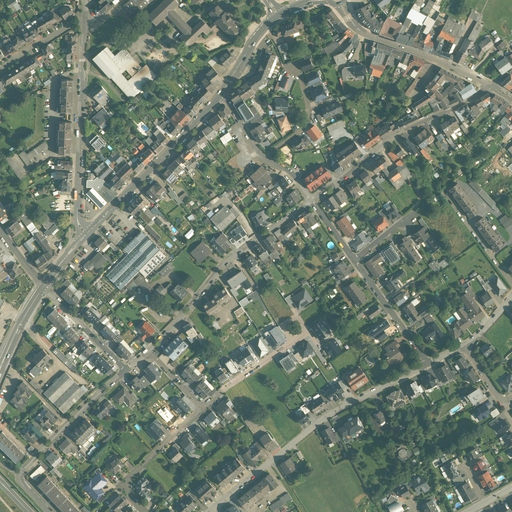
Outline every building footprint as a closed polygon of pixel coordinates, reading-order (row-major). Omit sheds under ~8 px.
[(145,0),(130,0),(124,6),(133,17),(153,0),(148,0),(147,2),(145,0)] [(190,28),(172,9),(178,4),(179,4),(175,0),(164,0),(147,17),(156,26),(156,25),(167,15),(184,33),(190,28)] [(374,0),(374,1),(380,8),(389,0),(374,0)] [(411,8),(418,12),(424,2),(420,0),(417,0),(416,1),(411,8)] [(425,8),(424,8),(420,13),(427,17),(432,8),(434,3),(429,0),(425,8)] [(435,0),(434,3),(432,8),(437,11),(443,0),(435,0)] [(105,1),(101,4),(96,9),(101,14),(106,9),(110,6),(109,4),(105,1)] [(112,2),(109,4),(110,6),(106,9),(108,11),(115,5),(112,2)] [(367,5),(355,11),(359,18),(360,19),(361,20),(361,21),(365,25),(374,15),(372,13),(371,14),(370,12),(369,10),(367,5)] [(234,22),(225,12),(224,13),(217,6),(209,14),(216,21),(214,23),(209,28),(199,17),(199,18),(196,21),(197,21),(190,28),(184,33),(180,37),(179,38),(187,46),(187,45),(192,40),(194,41),(198,38),(196,36),(202,31),(206,35),(216,25),(217,26),(218,24),(224,31),(225,31),(232,38),(240,30),(234,23),(234,22)] [(71,8),(66,7),(60,11),(61,13),(65,19),(69,16),(74,13),(71,8)] [(418,12),(411,8),(409,12),(406,18),(411,20),(418,24),(422,26),(423,24),(427,17),(420,13),(418,12)] [(437,11),(432,8),(427,17),(423,24),(426,26),(423,31),(427,34),(432,26),(435,21),(436,19),(438,14),(440,12),(437,11)] [(59,15),(55,9),(52,11),(53,13),(58,20),(61,19),(59,15)] [(337,18),(331,11),(326,15),(331,22),(337,18)] [(482,16),(472,11),(468,17),(478,22),(482,16)] [(53,13),(44,18),(49,26),(58,20),(53,13)] [(379,20),(377,19),(375,18),(376,17),(374,15),(365,25),(368,28),(369,28),(370,29),(372,29),(372,30),(379,33),(384,21),(379,19),(379,20)] [(457,24),(449,16),(447,20),(445,24),(442,28),(439,34),(448,40),(452,42),(456,36),(457,36),(461,27),(457,24)] [(39,21),(38,19),(35,20),(36,23),(36,24),(40,31),(49,26),(44,18),(39,21)] [(337,18),(331,22),(335,26),(337,24),(340,22),(337,18)] [(387,18),(383,23),(384,24),(389,26),(390,26),(392,21),(392,20),(387,18)] [(411,20),(406,18),(405,20),(404,22),(402,25),(406,27),(407,28),(411,20)] [(445,24),(436,19),(435,21),(432,26),(436,28),(437,26),(442,28),(445,24)] [(40,31),(36,24),(36,23),(35,20),(31,23),(32,23),(38,33),(40,31)] [(300,20),(274,30),(277,37),(283,35),(284,36),(298,31),(297,29),(303,27),(300,20)] [(402,26),(392,21),(390,26),(396,29),(392,36),(390,40),(394,41),(398,33),(402,26)] [(461,27),(457,36),(458,37),(455,45),(456,45),(466,25),(458,21),(457,24),(461,27)] [(345,26),(340,22),(337,24),(335,26),(333,27),(334,27),(339,33),(340,31),(345,26)] [(38,33),(32,23),(26,27),(33,39),(36,37),(36,38),(40,36),(38,33)] [(384,24),(378,36),(390,40),(392,36),(389,35),(390,32),(387,31),(386,34),(386,33),(389,26),(384,24)] [(422,26),(418,24),(415,31),(413,35),(413,34),(412,36),(407,34),(406,36),(404,35),(405,35),(404,35),(402,35),(398,33),(394,41),(411,46),(413,42),(414,39),(418,33),(422,26)] [(422,26),(418,33),(414,39),(413,42),(416,43),(418,44),(420,41),(424,43),(422,50),(429,53),(434,44),(428,41),(431,36),(432,35),(436,28),(432,26),(427,34),(423,31),(426,26),(423,24),(422,26)] [(33,39),(26,27),(20,30),(21,31),(23,35),(28,42),(33,39)] [(474,28),(462,51),(467,55),(468,53),(470,48),(475,41),(480,31),(474,28)] [(348,29),(343,34),(344,34),(339,38),(337,41),(340,44),(351,32),(348,29)] [(20,36),(11,42),(16,49),(28,42),(23,35),(22,36),(21,34),(19,35),(20,36)] [(352,38),(348,43),(346,45),(349,49),(352,46),(353,44),(357,47),(359,42),(359,41),(356,40),(357,37),(358,36),(354,34),(352,38)] [(74,36),(68,36),(68,43),(67,48),(76,49),(76,43),(74,43),(74,36)] [(488,37),(478,45),(480,47),(484,52),(493,44),(488,37)] [(11,42),(9,38),(6,40),(6,39),(3,41),(4,41),(3,42),(10,53),(16,49),(11,42)] [(336,40),(334,41),(321,50),(324,56),(327,54),(327,55),(340,44),(337,41),(336,40)] [(442,43),(436,40),(434,44),(429,53),(438,56),(440,51),(440,50),(442,43)] [(449,45),(446,53),(440,51),(438,56),(448,59),(455,45),(452,43),(452,42),(448,40),(447,42),(448,43),(448,44),(449,45)] [(377,44),(370,41),(370,43),(368,52),(374,54),(375,47),(376,48),(377,44)] [(424,43),(420,41),(418,44),(416,43),(413,42),(411,46),(422,50),(424,43)] [(284,44),(277,46),(280,53),(286,50),(284,44)] [(392,49),(377,44),(376,48),(378,49),(377,53),(381,54),(382,52),(390,54),(392,49)] [(51,50),(48,45),(42,48),(44,52),(40,55),(43,60),(47,57),(46,56),(52,52),(51,50)] [(341,53),(336,55),(333,57),(337,65),(345,61),(343,55),(349,49),(346,45),(340,51),(341,53)] [(5,46),(0,49),(4,57),(10,53),(5,46)] [(124,49),(116,56),(115,57),(106,47),(103,50),(92,59),(93,60),(109,78),(110,79),(111,78),(112,77),(114,79),(113,80),(130,100),(156,77),(146,65),(142,69),(132,58),(131,59),(129,56),(129,55),(124,49)] [(480,47),(477,52),(470,48),(468,53),(479,59),(484,52),(480,47)] [(76,49),(67,48),(67,55),(70,55),(70,60),(74,60),(75,55),(76,55),(76,49)] [(403,53),(392,49),(390,54),(386,63),(386,64),(393,67),(394,63),(392,62),(393,59),(392,59),(394,56),(401,59),(403,53)] [(462,51),(460,49),(459,51),(453,61),(462,65),(467,55),(462,51)] [(500,51),(498,52),(494,56),(497,60),(504,55),(501,50),(500,51)] [(227,51),(218,59),(219,61),(225,67),(234,59),(227,51)] [(270,55),(266,53),(263,58),(273,62),(275,57),(270,55)] [(376,57),(374,56),(369,67),(372,68),(371,75),(374,76),(376,71),(375,69),(379,59),(381,54),(377,53),(376,57)] [(401,59),(399,62),(398,66),(403,68),(404,64),(405,64),(407,58),(408,58),(409,55),(403,53),(401,59)] [(40,55),(30,61),(34,68),(42,63),(41,62),(43,60),(40,55)] [(215,56),(208,63),(212,67),(219,61),(218,59),(215,56)] [(418,58),(412,56),(408,67),(406,70),(409,71),(411,67),(412,64),(415,65),(418,58)] [(505,57),(499,62),(494,65),(501,74),(511,67),(510,65),(507,60),(506,58),(505,57)] [(273,62),(263,58),(261,63),(271,67),(273,62)] [(425,62),(418,58),(415,65),(418,67),(415,71),(414,70),(410,76),(413,78),(425,62)] [(308,59),(300,63),(303,71),(312,68),(308,59)] [(379,59),(375,69),(376,71),(374,76),(379,78),(383,69),(385,66),(381,65),(383,61),(379,59)] [(30,61),(24,64),(28,71),(29,71),(34,68),(30,61)] [(425,62),(417,73),(413,78),(418,82),(431,64),(425,61),(425,62)] [(271,67),(261,63),(259,68),(269,72),(271,67)] [(24,64),(19,68),(26,79),(32,75),(29,71),(28,71),(24,64)] [(364,66),(353,67),(354,76),(361,75),(365,75),(364,66)] [(350,67),(344,68),(342,70),(343,81),(347,81),(347,78),(351,77),(350,67)] [(19,68),(7,74),(12,81),(18,78),(18,79),(16,80),(18,84),(26,79),(19,68)] [(269,72),(259,68),(257,73),(267,77),(269,72)] [(453,88),(455,86),(456,85),(459,81),(461,79),(441,68),(438,73),(432,80),(430,82),(429,81),(428,83),(429,83),(425,88),(428,91),(426,93),(428,94),(424,97),(419,100),(419,101),(412,105),(416,110),(428,102),(434,98),(438,101),(443,97),(448,93),(453,88)] [(213,69),(205,75),(206,76),(207,77),(214,86),(222,79),(213,69)] [(267,77),(257,73),(256,76),(262,84),(263,84),(264,81),(265,81),(267,77)] [(316,74),(315,73),(306,77),(310,85),(312,84),(320,80),(319,78),(319,76),(316,74)] [(12,81),(7,74),(1,78),(6,85),(12,81)] [(256,76),(252,79),(258,87),(262,84),(256,76)] [(511,76),(509,77),(501,84),(509,90),(511,86),(509,84),(511,81),(511,76)] [(214,86),(207,77),(201,83),(205,87),(210,94),(216,87),(214,86)] [(281,84),(280,86),(288,89),(292,80),(283,77),(281,84)] [(413,78),(403,93),(408,96),(418,82),(413,78)] [(258,87),(252,79),(247,82),(253,91),(258,87)] [(73,80),(61,80),(60,113),(72,114),(73,80)] [(463,88),(461,84),(459,81),(456,85),(455,86),(459,91),(458,92),(463,99),(475,92),(470,83),(463,88)] [(253,91),(247,82),(245,84),(236,90),(243,101),(255,94),(253,91)] [(101,86),(97,90),(92,94),(98,102),(100,104),(102,106),(108,101),(109,101),(108,101),(104,96),(107,93),(101,86)] [(317,89),(310,92),(315,101),(322,98),(323,99),(327,97),(326,97),(321,87),(321,86),(317,89)] [(202,90),(200,93),(206,99),(210,94),(205,87),(202,90)] [(446,101),(445,99),(439,103),(442,108),(444,110),(458,103),(458,104),(463,101),(463,99),(458,92),(459,91),(453,88),(448,93),(450,96),(453,95),(456,99),(453,101),(449,103),(448,101),(446,101)] [(243,101),(236,90),(228,95),(234,103),(245,121),(249,119),(254,116),(249,110),(243,101)] [(199,92),(194,98),(201,104),(206,99),(200,93),(199,92)] [(488,93),(480,98),(483,104),(487,102),(490,99),(490,98),(488,93)] [(503,100),(494,95),(492,98),(490,98),(490,99),(491,101),(494,103),(492,109),(495,111),(496,111),(503,101),(503,100)] [(194,98),(193,97),(191,99),(192,100),(190,103),(196,109),(201,104),(194,98)] [(438,101),(434,98),(428,102),(432,107),(431,107),(435,112),(442,108),(439,103),(445,99),(444,98),(443,97),(438,101)] [(480,98),(474,102),(478,107),(483,104),(480,98)] [(284,99),(280,99),(275,99),(275,102),(276,102),(275,106),(276,106),(275,111),(276,111),(280,111),(283,111),(283,110),(287,111),(287,107),(287,100),(284,100),(284,99)] [(503,101),(496,111),(495,111),(494,111),(497,113),(499,112),(502,114),(505,110),(509,105),(503,101)] [(190,103),(189,102),(187,104),(189,106),(188,107),(193,112),(194,111),(196,109),(190,103)] [(338,102),(329,106),(333,115),(342,111),(338,102)] [(100,104),(94,109),(98,113),(104,108),(102,106),(100,104)] [(476,118),(470,110),(469,110),(466,104),(462,107),(464,111),(472,120),(476,118)] [(475,105),(468,108),(469,110),(470,110),(476,118),(480,113),(475,105)] [(509,112),(503,118),(501,121),(506,126),(511,120),(511,107),(509,105),(505,110),(509,112)] [(225,106),(218,111),(223,118),(230,113),(226,107),(225,106)] [(254,106),(249,110),(254,116),(258,122),(261,120),(263,119),(254,106)] [(329,106),(321,110),(323,114),(320,115),(322,120),(325,119),(333,115),(329,106)] [(193,112),(188,107),(185,110),(183,107),(180,110),(183,112),(190,118),(194,113),(193,112)] [(104,108),(98,113),(100,115),(94,120),(100,127),(111,117),(104,108)] [(179,109),(177,111),(169,120),(173,124),(175,127),(179,123),(182,127),(190,118),(183,112),(180,110),(179,109)] [(414,116),(412,117),(412,118),(415,123),(424,118),(421,112),(414,116)] [(218,115),(209,121),(211,124),(212,126),(215,130),(221,126),(220,125),(223,123),(224,124),(225,124),(223,122),(222,120),(221,119),(218,115)] [(254,116),(249,119),(253,125),(254,125),(258,122),(254,116)] [(285,117),(278,120),(282,131),(290,129),(285,117)] [(454,119),(453,117),(446,122),(451,129),(452,130),(458,126),(456,123),(457,122),(455,118),(454,119)] [(411,119),(403,123),(405,128),(415,123),(412,118),(411,119)] [(342,120),(327,127),(329,133),(345,125),(342,120)] [(71,122),(59,122),(59,138),(71,138),(71,122)] [(446,122),(440,126),(446,136),(448,135),(447,134),(450,133),(448,131),(451,129),(446,122)] [(179,123),(175,127),(173,124),(167,130),(173,136),(182,127),(179,123)] [(397,125),(394,126),(393,125),(392,125),(390,127),(393,133),(405,128),(403,123),(400,125),(399,123),(397,124),(397,125)] [(211,124),(202,131),(207,139),(209,141),(217,135),(215,130),(212,126),(211,124)] [(256,127),(250,131),(254,137),(264,131),(260,125),(256,127)] [(322,136),(315,126),(307,132),(313,140),(310,142),(311,142),(313,145),(315,143),(314,141),(322,136)] [(372,126),(368,128),(371,131),(365,136),(371,145),(381,138),(375,130),(372,126)] [(506,126),(499,133),(503,137),(510,130),(506,126)] [(383,128),(381,129),(379,127),(375,130),(381,138),(382,141),(388,136),(383,128)] [(89,133),(94,138),(97,135),(98,137),(101,135),(95,128),(89,133)] [(169,141),(158,129),(154,134),(158,140),(164,146),(169,141)] [(426,129),(420,133),(427,143),(433,139),(426,129)] [(264,131),(254,137),(258,143),(265,138),(262,134),(265,134),(267,132),(265,130),(264,131)] [(202,131),(194,138),(199,145),(207,139),(202,131)] [(220,138),(223,144),(232,139),(228,133),(220,138)] [(427,143),(420,133),(413,138),(421,148),(425,145),(424,144),(426,143),(427,144),(427,143)] [(97,151),(105,144),(98,137),(97,135),(94,138),(89,142),(97,151)] [(371,145),(365,136),(360,139),(366,148),(371,145)] [(300,137),(291,144),(296,150),(299,150),(305,145),(302,140),(300,137)] [(307,137),(302,140),(305,145),(306,146),(311,142),(310,142),(307,137)] [(71,138),(59,138),(58,154),(70,154),(71,138)] [(199,145),(194,138),(186,146),(188,149),(193,155),(192,153),(195,151),(195,152),(201,148),(201,149),(202,148),(199,145)] [(410,144),(407,139),(403,142),(413,154),(417,152),(416,150),(412,146),(410,144)] [(158,140),(156,142),(153,144),(151,147),(157,154),(164,146),(158,140)] [(45,142),(27,155),(28,156),(23,160),(28,167),(33,164),(30,160),(48,147),(45,142)] [(354,142),(340,152),(340,151),(334,155),(337,162),(341,167),(362,153),(354,142)] [(398,146),(393,150),(399,158),(404,154),(398,146)] [(155,155),(149,149),(144,154),(150,160),(155,155)] [(193,155),(188,149),(183,153),(188,159),(193,155)] [(334,155),(332,150),(329,152),(332,160),(335,163),(337,162),(334,155)] [(399,158),(393,150),(388,154),(395,163),(400,160),(399,158)] [(24,151),(19,155),(23,160),(28,156),(27,155),(24,151)] [(122,157),(117,152),(115,154),(116,154),(116,156),(121,161),(122,160),(123,160),(124,159),(122,157)] [(144,154),(143,153),(142,153),(143,154),(141,157),(137,153),(135,155),(139,158),(145,165),(150,160),(144,154)] [(188,159),(183,153),(178,158),(186,167),(188,165),(185,162),(188,159)] [(125,156),(124,155),(122,157),(124,159),(128,163),(130,161),(128,159),(127,158),(128,157),(126,155),(125,156)] [(193,155),(188,159),(194,166),(198,164),(197,160),(193,155)] [(25,176),(10,156),(5,159),(20,180),(25,176)] [(111,156),(104,162),(107,165),(112,169),(119,163),(114,158),(112,157),(111,156)] [(388,164),(382,157),(376,162),(381,169),(384,167),(388,164)] [(133,164),(131,161),(130,161),(128,163),(134,170),(137,173),(145,165),(139,158),(133,164)] [(194,166),(188,159),(185,162),(188,165),(191,169),(192,168),(194,166)] [(182,167),(176,160),(169,167),(176,174),(182,167)] [(335,163),(331,166),(336,173),(342,169),(341,167),(337,162),(335,163)] [(381,169),(376,162),(369,166),(375,174),(381,169)] [(128,163),(116,174),(123,180),(134,170),(128,163)] [(403,164),(399,167),(398,167),(395,169),(400,176),(391,183),(395,188),(399,186),(399,187),(402,185),(413,177),(403,164)] [(107,165),(102,170),(98,166),(94,171),(97,173),(96,174),(97,175),(98,176),(102,179),(108,172),(113,177),(110,181),(109,181),(110,182),(107,184),(107,185),(113,191),(114,190),(117,188),(117,187),(124,181),(123,180),(116,174),(112,169),(107,165)] [(322,165),(312,172),(321,184),(322,183),(321,181),(323,180),(324,181),(326,180),(326,179),(328,177),(328,178),(330,177),(322,165)] [(176,174),(169,167),(165,172),(164,172),(162,173),(162,174),(162,175),(173,185),(177,180),(175,179),(178,176),(176,174)] [(255,172),(248,178),(253,183),(265,172),(261,167),(257,170),(255,172)] [(252,169),(246,176),(248,178),(255,172),(252,169)] [(389,173),(386,176),(391,183),(400,176),(395,169),(389,173)] [(365,171),(359,175),(365,183),(371,179),(365,171)] [(265,172),(253,183),(255,182),(261,189),(264,187),(265,186),(264,185),(271,178),(265,172)] [(312,172),(303,179),(310,191),(312,189),(313,187),(314,188),(317,186),(316,186),(318,184),(318,185),(321,184),(312,172)] [(86,188),(92,188),(93,187),(94,188),(98,184),(101,187),(105,183),(102,179),(98,176),(93,181),(87,181),(86,188)] [(279,186),(278,187),(277,188),(276,187),(270,192),(274,198),(281,193),(279,191),(282,189),(289,184),(283,177),(277,182),(279,185),(279,186)] [(72,178),(63,178),(63,182),(61,182),(61,190),(61,191),(61,192),(65,192),(69,192),(69,190),(71,190),(72,178)] [(475,182),(472,180),(468,184),(477,193),(481,189),(480,187),(475,182)] [(161,183),(158,181),(146,192),(156,202),(168,191),(167,189),(164,186),(161,183)] [(354,181),(346,187),(351,194),(355,199),(358,196),(356,192),(360,189),(354,181)] [(105,183),(101,187),(98,184),(94,188),(93,187),(92,188),(86,194),(101,209),(107,203),(107,204),(118,194),(114,190),(113,191),(107,185),(107,184),(106,183),(105,183)] [(457,184),(449,189),(460,204),(468,199),(457,184)] [(177,195),(170,187),(167,189),(168,191),(174,198),(177,195)] [(495,203),(481,189),(477,193),(491,207),(495,203)] [(295,190),(290,194),(285,197),(291,205),(301,199),(295,190)] [(178,197),(181,201),(188,196),(185,191),(178,197)] [(339,192),(332,197),(338,206),(345,201),(339,192)] [(155,217),(147,208),(146,209),(144,206),(146,204),(146,205),(148,204),(140,195),(134,201),(152,219),(153,220),(155,217)] [(177,195),(174,198),(180,205),(183,203),(177,195)] [(338,206),(332,197),(325,201),(326,201),(330,207),(332,210),(338,206)] [(468,199),(460,204),(470,218),(478,212),(468,199)] [(152,219),(134,201),(126,208),(133,215),(138,210),(139,210),(142,212),(139,214),(143,219),(147,223),(149,224),(152,219)] [(500,208),(495,203),(491,207),(496,212),(500,208)] [(390,205),(384,210),(388,215),(391,219),(397,215),(396,213),(391,206),(390,205)] [(32,223),(20,206),(15,210),(19,216),(26,227),(31,223),(32,223)] [(227,208),(212,221),(220,231),(235,217),(230,211),(227,208)] [(239,214),(233,208),(230,211),(235,217),(239,214)] [(383,209),(378,213),(381,217),(383,219),(388,215),(384,210),(383,209)] [(260,213),(264,220),(268,218),(264,210),(260,213)] [(308,210),(301,214),(310,227),(316,222),(308,210)] [(255,216),(252,218),(257,227),(261,225),(260,224),(261,223),(265,221),(264,220),(260,213),(259,212),(256,215),(256,216),(255,216)] [(55,224),(45,213),(37,219),(47,230),(48,231),(55,224)] [(310,227),(301,214),(295,218),(299,224),(302,222),(309,232),(312,230),(310,227)] [(511,224),(511,220),(506,215),(498,221),(505,229),(511,224)] [(157,217),(154,220),(159,225),(162,222),(157,217)] [(381,217),(373,223),(379,231),(387,225),(383,219),(381,217)] [(341,220),(337,223),(346,236),(354,230),(345,218),(341,220)] [(493,231),(482,218),(475,223),(485,237),(493,231)] [(293,220),(286,227),(290,232),(297,227),(297,226),(293,220)] [(22,229),(16,222),(6,230),(11,237),(22,229)] [(147,223),(144,226),(157,240),(160,237),(147,223)] [(55,224),(48,231),(47,230),(44,232),(48,236),(50,234),(52,236),(59,229),(55,224)] [(242,237),(247,234),(241,225),(230,232),(232,236),(231,237),(232,238),(235,242),(235,243),(243,238),(242,237)] [(412,235),(412,236),(417,242),(418,244),(419,243),(419,244),(420,244),(419,242),(425,239),(427,241),(424,243),(430,253),(438,248),(424,228),(412,235)] [(125,285),(139,271),(146,277),(166,256),(141,231),(134,238),(133,237),(129,241),(130,242),(123,249),(128,254),(106,276),(120,290),(123,287),(125,285)] [(280,236),(277,231),(274,233),(280,241),(278,243),(281,247),(281,246),(285,243),(280,236)] [(503,245),(493,231),(485,237),(495,251),(503,245)] [(38,232),(33,236),(38,242),(43,239),(38,232)] [(360,241),(353,246),(356,251),(368,243),(368,242),(367,243),(364,239),(365,239),(361,233),(356,236),(360,241)] [(417,242),(412,236),(412,235),(411,234),(408,236),(412,242),(413,244),(417,242)] [(274,238),(273,239),(271,235),(267,238),(278,254),(284,250),(281,246),(281,247),(278,243),(277,244),(274,241),(276,240),(274,238)] [(36,240),(33,236),(23,244),(30,252),(35,248),(31,243),(36,240)] [(217,240),(214,237),(210,240),(213,244),(218,249),(217,249),(221,253),(228,246),(224,242),(224,241),(224,240),(225,240),(223,239),(221,236),(220,237),(217,240)] [(405,236),(402,238),(404,242),(399,245),(402,250),(404,253),(407,251),(412,258),(411,258),(414,262),(419,258),(410,244),(406,237),(405,236)] [(101,237),(94,243),(101,250),(104,247),(103,246),(106,243),(107,244),(108,244),(101,237)] [(278,254),(267,238),(263,240),(266,244),(265,245),(266,247),(267,246),(270,249),(268,250),(271,254),(273,253),(276,257),(279,255),(278,254)] [(46,240),(44,241),(43,239),(38,242),(45,253),(43,255),(50,263),(58,255),(54,251),(53,252),(46,243),(47,242),(46,240)] [(11,255),(0,241),(0,263),(4,269),(5,270),(7,269),(6,269),(7,268),(9,267),(4,260),(11,255)] [(104,247),(101,250),(103,252),(110,246),(108,245),(107,244),(106,243),(103,246),(104,247)] [(117,249),(111,243),(108,245),(110,246),(115,252),(117,249)] [(202,243),(191,253),(195,257),(198,254),(203,259),(210,252),(202,243)] [(258,244),(253,248),(258,255),(261,253),(264,258),(269,255),(266,252),(265,253),(258,244)] [(400,258),(390,245),(381,251),(381,252),(385,256),(386,255),(389,259),(388,260),(391,265),(400,258)] [(99,252),(98,254),(89,263),(88,262),(85,265),(90,270),(94,266),(100,271),(104,267),(102,265),(107,260),(102,255),(100,254),(101,254),(99,252)] [(104,253),(102,255),(107,260),(111,265),(113,262),(104,253)] [(43,255),(43,254),(34,261),(41,270),(50,263),(43,255)] [(336,254),(330,257),(334,263),(335,263),(339,259),(336,254)] [(11,255),(4,260),(9,267),(15,262),(16,261),(11,255)] [(376,255),(373,257),(365,263),(376,278),(380,275),(383,272),(377,263),(380,261),(376,255)] [(251,256),(243,261),(249,268),(250,268),(252,271),(257,268),(254,264),(256,263),(251,256)] [(443,268),(449,263),(446,259),(437,265),(439,267),(441,266),(443,268)] [(336,265),(332,268),(333,269),(336,274),(346,266),(343,261),(336,265)] [(431,269),(438,264),(436,261),(435,262),(434,261),(428,265),(431,269)] [(22,272),(15,262),(9,267),(7,268),(11,273),(14,278),(22,272)] [(166,265),(159,272),(163,277),(171,270),(166,265)] [(346,266),(336,274),(340,279),(344,276),(350,272),(346,266)] [(7,269),(5,270),(4,269),(0,272),(0,281),(11,273),(7,268),(6,269),(7,269)] [(390,278),(387,280),(389,283),(385,285),(391,294),(400,288),(395,281),(405,274),(402,270),(390,278)] [(138,286),(143,281),(146,278),(146,277),(139,271),(125,285),(131,292),(138,286)] [(241,271),(227,281),(232,288),(235,286),(236,286),(236,285),(241,282),(246,289),(249,287),(251,286),(246,279),(246,278),(241,271)] [(271,280),(267,273),(263,276),(268,282),(271,280)] [(506,290),(497,278),(489,284),(498,296),(506,290)] [(412,281),(410,279),(407,281),(407,282),(402,286),(404,289),(413,282),(412,281)] [(67,280),(61,285),(65,289),(68,287),(71,284),(67,280)] [(489,290),(482,280),(479,282),(486,292),(489,290)] [(154,292),(143,281),(138,286),(149,297),(151,295),(154,292)] [(366,300),(353,282),(347,286),(348,287),(346,289),(357,304),(359,303),(360,304),(366,300)] [(179,283),(174,288),(170,283),(166,288),(167,289),(173,294),(174,293),(181,300),(187,293),(181,287),(182,287),(179,283)] [(154,292),(151,295),(156,300),(167,289),(166,288),(164,289),(160,285),(154,292)] [(68,287),(65,289),(61,294),(63,297),(64,296),(68,299),(74,293),(70,290),(68,287)] [(246,289),(244,291),(248,296),(253,292),(249,287),(246,289)] [(475,296),(469,287),(463,291),(466,294),(468,293),(472,299),(475,296)] [(225,288),(213,296),(214,298),(219,305),(231,297),(225,288)] [(334,293),(337,292),(335,288),(328,291),(331,298),(336,296),(334,293)] [(312,300),(305,289),(291,298),(291,299),(293,302),(298,309),(312,300)] [(403,293),(402,290),(392,297),(393,299),(400,294),(401,295),(403,293)] [(403,293),(401,295),(400,294),(393,299),(398,305),(405,300),(404,299),(407,297),(405,295),(406,294),(406,293),(405,292),(404,292),(403,293)] [(68,299),(67,300),(69,303),(70,302),(74,306),(79,300),(76,296),(77,296),(74,293),(68,299)] [(479,308),(472,299),(468,293),(466,294),(461,298),(469,310),(471,309),(472,311),(473,311),(475,314),(479,319),(479,320),(480,319),(484,316),(485,316),(479,308)] [(494,302),(487,293),(480,298),(486,307),(489,305),(490,305),(494,302)] [(291,299),(291,298),(289,295),(284,299),(289,305),(293,302),(291,299)] [(249,303),(245,297),(238,302),(239,303),(241,307),(242,308),(249,303)] [(214,298),(203,306),(209,315),(220,307),(219,305),(214,298)] [(410,303),(403,308),(405,312),(412,307),(410,303)] [(376,306),(369,311),(367,313),(367,312),(366,312),(371,319),(370,318),(373,316),(373,317),(380,312),(376,306)] [(241,307),(234,312),(237,317),(245,312),(242,308),(241,307)] [(412,307),(405,312),(409,317),(410,317),(413,322),(419,317),(420,318),(423,316),(429,312),(425,307),(424,307),(421,309),(420,312),(417,314),(412,307)] [(89,308),(83,314),(88,319),(94,313),(89,308)] [(469,318),(461,308),(456,312),(461,319),(458,321),(454,324),(461,334),(462,335),(466,332),(464,329),(473,323),(474,324),(475,323),(475,322),(479,319),(475,314),(473,311),(469,315),(471,317),(469,318)] [(58,314),(54,310),(54,311),(50,315),(48,316),(52,320),(51,320),(54,323),(54,322),(60,316),(61,316),(58,313),(58,314)] [(362,312),(356,317),(358,320),(365,315),(362,312)] [(94,313),(88,319),(93,324),(99,318),(94,313)] [(60,316),(54,322),(58,326),(57,327),(60,329),(61,329),(67,322),(64,319),(64,320),(60,316)] [(220,327),(215,320),(211,323),(215,330),(220,327)] [(320,322),(315,325),(311,328),(319,340),(323,338),(329,334),(330,332),(322,320),(320,322)] [(154,330),(146,322),(139,329),(143,333),(147,337),(154,330)] [(190,323),(184,327),(189,335),(191,338),(197,334),(190,323)] [(443,336),(434,323),(433,324),(430,326),(429,326),(430,327),(424,332),(426,335),(424,337),(427,341),(430,339),(431,340),(432,340),(431,338),(436,335),(438,339),(443,336)] [(106,325),(100,331),(105,336),(111,330),(106,325)] [(461,334),(455,326),(449,330),(454,338),(461,334)] [(266,338),(269,343),(272,348),(276,345),(277,346),(285,340),(281,335),(276,328),(276,327),(270,331),(272,334),(266,338)] [(75,333),(70,328),(65,333),(63,335),(64,335),(68,339),(75,333)] [(379,329),(375,331),(376,333),(374,334),(377,338),(375,340),(377,343),(387,336),(382,329),(380,330),(379,329)] [(111,330),(105,336),(110,341),(116,335),(111,330)] [(80,338),(75,333),(68,339),(66,341),(71,346),(72,344),(73,344),(77,340),(80,338)] [(147,337),(143,333),(138,337),(142,341),(147,337)] [(178,336),(172,342),(169,345),(164,350),(173,360),(187,345),(178,336)] [(259,338),(251,344),(255,351),(258,355),(260,357),(268,352),(264,346),(259,338)] [(333,340),(327,344),(324,346),(327,349),(326,350),(328,353),(329,353),(332,357),(341,350),(334,339),(333,340)] [(395,341),(385,348),(388,353),(389,353),(390,355),(386,358),(391,364),(397,359),(398,360),(402,357),(399,353),(398,353),(396,349),(399,346),(395,341)] [(79,342),(73,348),(75,350),(77,348),(81,344),(79,342)] [(88,346),(83,342),(81,344),(77,348),(77,349),(74,351),(79,356),(82,353),(88,346)] [(313,351),(307,342),(296,349),(299,352),(303,358),(313,351)] [(127,349),(121,343),(115,349),(121,354),(127,349)] [(489,347),(487,344),(480,349),(486,356),(492,352),(492,351),(489,347)] [(88,346),(82,353),(86,358),(88,356),(93,351),(88,346)] [(70,360),(57,348),(53,351),(66,364),(70,360)] [(250,354),(245,348),(240,351),(248,363),(253,359),(250,354)] [(127,349),(121,354),(125,359),(127,358),(131,353),(127,349)] [(43,350),(36,356),(35,355),(32,358),(33,359),(33,360),(37,364),(41,368),(48,361),(47,360),(50,357),(43,350)] [(248,363),(240,351),(235,354),(239,361),(243,366),(248,363)] [(304,359),(303,358),(299,352),(294,355),(297,360),(299,363),(304,359)] [(291,358),(294,362),(297,360),(294,355),(292,353),(287,355),(290,359),(291,358)] [(101,358),(98,355),(94,358),(92,360),(95,364),(95,365),(98,368),(98,367),(104,361),(105,360),(102,357),(101,358)] [(287,355),(279,361),(286,372),(296,365),(294,362),(291,358),(290,359),(287,355)] [(369,365),(375,362),(374,361),(370,355),(365,358),(369,365)] [(90,358),(84,364),(87,366),(92,360),(94,358),(92,356),(90,358)] [(462,357),(455,361),(460,369),(465,366),(467,365),(462,357)] [(171,362),(174,368),(179,364),(176,359),(171,362)] [(235,374),(239,371),(237,369),(233,362),(231,359),(225,364),(229,370),(232,375),(234,373),(235,374)] [(78,369),(70,361),(66,365),(74,373),(78,369)] [(104,361),(98,367),(102,370),(101,371),(104,374),(106,371),(110,367),(111,366),(108,364),(104,361)] [(189,361),(183,367),(185,369),(188,366),(188,367),(191,364),(189,361)] [(37,364),(30,371),(36,376),(42,370),(41,368),(37,364)] [(155,368),(151,364),(144,370),(147,373),(151,377),(148,379),(151,381),(155,378),(155,379),(159,376),(158,375),(160,373),(157,370),(157,369),(156,368),(155,368)] [(188,367),(188,366),(185,369),(180,374),(185,379),(193,371),(188,367)] [(449,372),(446,366),(437,370),(439,375),(438,375),(441,381),(451,376),(449,372)] [(465,366),(460,369),(458,370),(460,374),(467,369),(465,366)] [(214,372),(222,383),(228,379),(224,373),(222,369),(221,367),(214,372)] [(367,380),(359,368),(354,372),(354,373),(347,378),(350,384),(354,389),(361,384),(362,384),(367,381),(367,380)] [(351,370),(344,375),(345,376),(342,379),(347,386),(350,384),(347,378),(354,373),(351,370)] [(193,371),(185,379),(189,384),(194,380),(197,376),(193,371)] [(469,372),(465,375),(465,377),(467,379),(468,380),(470,383),(477,379),(471,371),(469,372)] [(85,392),(66,373),(44,394),(63,413),(85,392)] [(200,373),(197,376),(194,380),(196,382),(203,376),(200,373)] [(431,374),(425,377),(426,378),(425,379),(423,381),(423,382),(427,389),(428,389),(427,388),(430,386),(431,386),(431,387),(436,384),(434,380),(431,374)] [(510,375),(501,383),(507,391),(511,386),(511,378),(510,376),(510,375)] [(149,383),(143,376),(139,380),(143,385),(145,387),(149,383)] [(203,376),(196,382),(199,384),(202,381),(205,378),(203,376)] [(139,380),(136,377),(130,383),(132,385),(132,387),(133,388),(134,388),(137,391),(143,385),(139,380)] [(347,386),(342,379),(337,383),(342,390),(347,387),(347,386)] [(32,391),(23,381),(18,387),(19,388),(18,389),(18,390),(14,394),(16,395),(12,399),(11,399),(10,400),(20,410),(25,405),(24,403),(29,398),(27,396),(32,391)] [(199,384),(194,389),(199,394),(206,386),(202,381),(199,384)] [(415,382),(407,386),(409,390),(407,391),(408,393),(409,396),(410,396),(419,391),(417,387),(415,382)] [(337,383),(331,387),(338,399),(341,397),(341,393),(343,392),(342,390),(337,383)] [(206,386),(199,394),(203,399),(208,394),(211,391),(206,386)] [(338,399),(331,387),(327,389),(327,390),(328,391),(325,393),(330,401),(331,401),(330,400),(333,399),(335,401),(338,399)] [(118,393),(113,397),(119,404),(126,398),(130,403),(134,399),(130,394),(124,388),(119,394),(118,393)] [(214,388),(211,391),(208,394),(210,397),(217,391),(214,388)] [(400,390),(395,392),(395,391),(390,394),(391,394),(386,397),(390,404),(392,407),(393,407),(404,401),(405,401),(403,397),(400,390)] [(479,392),(478,390),(475,391),(473,392),(472,391),(471,392),(470,390),(467,393),(467,394),(463,397),(467,403),(472,400),(473,402),(477,399),(482,396),(479,392)] [(484,394),(482,396),(477,399),(480,404),(487,399),(484,394)] [(181,400),(187,406),(191,402),(185,396),(181,400)] [(324,402),(320,397),(314,400),(321,410),(327,406),(324,402)] [(233,406),(228,398),(224,402),(231,409),(233,406)] [(180,399),(173,405),(177,408),(176,409),(180,412),(183,415),(189,409),(187,406),(181,400),(180,399)] [(108,400),(103,405),(108,410),(112,406),(108,400)] [(309,404),(312,410),(315,414),(321,410),(314,400),(309,404)] [(224,402),(223,401),(216,407),(221,413),(225,417),(230,422),(237,416),(234,413),(224,402)] [(102,404),(94,411),(100,418),(103,416),(106,414),(106,413),(108,411),(108,410),(103,405),(102,404)] [(310,411),(305,405),(305,404),(300,407),(303,411),(305,415),(310,411)] [(390,404),(386,406),(391,412),(395,410),(393,407),(392,407),(390,404)] [(165,405),(157,413),(167,423),(172,418),(175,416),(173,414),(165,405)] [(483,406),(477,410),(478,411),(475,412),(476,413),(475,414),(475,415),(477,418),(477,417),(479,418),(482,417),(483,419),(486,417),(485,416),(490,413),(486,406),(485,405),(483,406)] [(53,414),(48,408),(45,410),(47,412),(51,416),(53,414)] [(152,416),(146,410),(143,413),(148,419),(152,416)] [(305,415),(303,411),(295,416),(301,424),(303,423),(306,421),(308,419),(305,415)] [(51,416),(47,412),(43,416),(50,424),(53,421),(54,421),(54,420),(54,419),(51,416)] [(176,423),(181,419),(175,412),(173,414),(175,416),(172,418),(176,423)] [(220,421),(212,412),(203,419),(212,428),(220,421)] [(379,412),(369,419),(374,425),(375,427),(377,425),(385,419),(379,412)] [(357,415),(342,424),(344,426),(344,425),(348,432),(344,434),(348,441),(352,439),(350,436),(364,428),(357,415)] [(50,424),(43,416),(38,421),(42,425),(45,428),(46,428),(47,427),(50,424)] [(255,425),(249,417),(244,421),(249,429),(255,425)] [(496,418),(489,423),(492,428),(495,426),(495,425),(499,423),(496,418)] [(38,421),(36,419),(34,421),(40,427),(42,425),(38,421)] [(86,419),(71,434),(81,444),(83,442),(83,443),(88,438),(88,437),(94,432),(96,430),(86,419)] [(162,425),(156,419),(153,422),(155,424),(159,428),(162,425)] [(499,423),(495,425),(495,426),(500,434),(509,428),(503,420),(499,423)] [(40,427),(34,421),(31,424),(33,426),(37,429),(40,427)] [(155,424),(151,427),(153,429),(149,433),(156,440),(163,433),(159,428),(155,424)] [(344,426),(337,429),(338,431),(345,443),(348,441),(344,434),(348,432),(344,425),(344,426)] [(33,426),(29,430),(36,438),(39,435),(39,434),(40,434),(40,433),(40,432),(37,429),(33,426)] [(204,433),(198,426),(195,429),(196,430),(192,433),(194,436),(201,444),(205,440),(206,441),(209,438),(204,433)] [(333,434),(329,428),(321,432),(324,436),(323,436),(325,439),(328,444),(328,443),(328,442),(331,441),(331,442),(335,440),(333,434)] [(24,435),(28,439),(31,441),(32,442),(33,441),(33,440),(34,441),(36,438),(29,430),(24,435)] [(13,443),(2,431),(0,433),(0,446),(5,451),(13,443)] [(212,437),(206,431),(204,433),(209,438),(210,439),(212,437)] [(28,439),(24,435),(22,433),(20,435),(26,441),(28,439)] [(511,433),(507,436),(503,439),(503,440),(507,445),(511,441),(511,433)] [(268,435),(261,440),(260,439),(267,451),(276,445),(268,434),(268,435)] [(185,435),(184,435),(177,442),(180,446),(181,445),(188,453),(195,446),(190,440),(187,437),(187,438),(185,435)] [(77,450),(66,439),(66,440),(62,444),(59,447),(60,448),(60,449),(61,450),(65,454),(69,450),(73,454),(77,450)] [(263,449),(257,441),(254,444),(256,447),(260,451),(263,449)] [(13,443),(5,451),(16,462),(24,454),(13,443)] [(260,451),(256,447),(250,451),(258,460),(263,456),(260,451)] [(405,450),(404,450),(402,449),(401,450),(400,447),(397,449),(399,451),(398,452),(398,454),(399,455),(399,456),(397,458),(401,463),(405,460),(408,458),(411,455),(407,450),(406,451),(405,450)] [(174,448),(172,450),(168,454),(175,462),(182,456),(177,451),(174,448)] [(475,449),(465,454),(467,457),(468,456),(470,459),(473,458),(479,455),(475,449)] [(242,455),(245,458),(251,466),(258,460),(250,451),(249,450),(242,455)] [(53,452),(46,458),(54,467),(62,459),(57,455),(56,456),(53,452)] [(124,455),(119,460),(123,465),(128,460),(124,455)] [(116,457),(108,466),(109,467),(109,468),(109,470),(110,471),(112,471),(113,471),(114,473),(117,470),(117,469),(119,467),(120,468),(123,465),(119,460),(119,458),(118,458),(116,457)] [(236,459),(232,462),(233,463),(229,466),(228,465),(225,468),(233,478),(244,469),(236,459)] [(289,459),(280,464),(287,474),(286,473),(294,467),(295,469),(296,469),(289,459)] [(485,466),(482,460),(472,465),(474,468),(473,468),(475,472),(478,470),(485,466)] [(456,470),(454,467),(451,462),(443,466),(446,470),(445,471),(448,476),(449,476),(451,480),(452,480),(459,476),(456,471),(456,470)] [(41,466),(30,476),(35,480),(45,470),(41,466)] [(225,468),(221,471),(222,472),(218,475),(217,474),(214,477),(222,487),(233,478),(225,468)] [(482,474),(477,477),(481,484),(491,478),(487,473),(487,472),(482,474)] [(100,475),(99,473),(97,475),(84,487),(96,500),(102,493),(103,493),(101,491),(101,488),(107,482),(100,475)] [(269,474),(262,480),(263,480),(270,489),(277,483),(269,474)] [(459,476),(452,480),(456,486),(461,483),(463,481),(460,475),(459,476)] [(143,476),(138,482),(137,485),(137,488),(137,491),(143,498),(149,493),(145,488),(143,489),(143,485),(145,486),(149,482),(143,476)] [(412,480),(411,481),(413,485),(418,493),(423,490),(424,492),(429,490),(421,476),(412,480)] [(46,477),(39,484),(45,490),(44,491),(46,493),(47,492),(54,485),(46,477)] [(491,478),(481,484),(485,490),(490,488),(494,485),(494,484),(491,478)] [(270,489),(263,480),(250,490),(258,499),(270,489)] [(207,481),(196,491),(199,495),(205,501),(216,491),(207,481)] [(462,486),(457,488),(457,489),(461,495),(471,490),(467,483),(462,486)] [(67,498),(54,485),(47,492),(52,498),(51,499),(53,501),(54,500),(60,505),(67,498)] [(404,485),(398,489),(401,495),(403,499),(410,495),(407,490),(405,485),(404,485)] [(193,493),(190,490),(187,493),(193,500),(196,497),(193,493)] [(258,499),(250,490),(238,500),(245,510),(258,499)] [(471,490),(461,495),(464,501),(465,501),(469,499),(474,496),(471,490)] [(113,492),(106,498),(108,500),(115,494),(113,492)] [(108,500),(107,501),(110,503),(108,505),(110,507),(112,506),(121,498),(116,492),(115,494),(108,500)] [(102,493),(96,500),(100,504),(106,498),(102,493)] [(288,493),(279,499),(280,500),(283,504),(291,499),(288,493)] [(398,499),(390,495),(388,500),(390,505),(396,502),(397,502),(398,499)] [(196,505),(188,497),(183,501),(191,510),(196,505)] [(79,511),(80,511),(67,498),(60,505),(59,506),(65,511),(63,511),(79,511)] [(121,498),(112,506),(116,511),(119,509),(126,503),(121,498)] [(280,500),(269,507),(273,511),(283,504),(280,500)] [(431,501),(431,500),(426,503),(421,505),(424,511),(434,507),(431,501)] [(189,511),(191,510),(183,501),(178,506),(181,510),(181,511),(189,511)] [(397,502),(396,502),(390,505),(389,506),(390,507),(390,508),(390,510),(390,511),(391,511),(390,511),(399,511),(403,510),(400,504),(397,502)]
